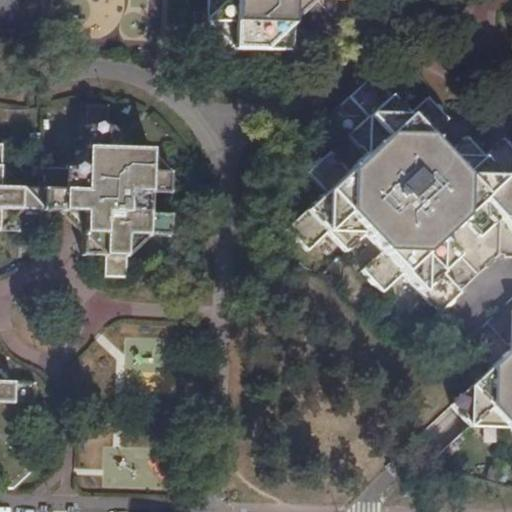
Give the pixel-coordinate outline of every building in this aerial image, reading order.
[(334,0),(343,0),(206,0),(206,21),(232,49),(289,50),(290,0),(334,0)] [(511,153),(501,142),(482,159),(464,141),(444,159),(427,141),(446,123),(425,101),(407,119),(369,80),(329,118),(366,157),(347,174),(340,174),(340,167),(328,155),(308,175),(326,194),(287,232),(307,252),(325,235),(326,236),(327,235),(346,256),(365,237),(382,254),(382,261),(375,261),(363,273),(383,294),(402,276),(425,299),(439,314),(460,295),(442,275),(461,257),(443,238),(461,220),(468,220),(468,226),(480,239),(501,220),(507,220),(507,226),(511,231),(511,153)] [(38,191),(38,214),(82,215),(80,258),(101,258),(103,258),(102,279),(123,279),(125,238),(164,239),(165,238),(166,216),(144,216),(146,194),(166,195),(167,175),(146,174),(146,153),(106,150),(107,109),(85,108),(83,173),(39,171),(38,191)] [(0,233),(38,235),(38,214),(38,191),(0,189),(0,233)] [(325,235),(307,252),(308,254),(326,236),(325,235)] [(511,323),(511,353),(492,370),(451,408),(471,429),(509,430),(511,433),(511,323)] [(0,482),(7,489),(12,489),(30,472),(30,468),(11,450),(12,409),(32,410),(33,388),(0,386),(0,482)] [(287,459),(356,442),(349,414),(279,431),(287,459)]
